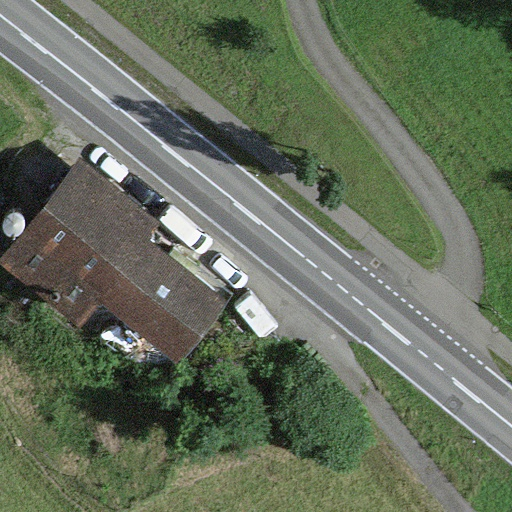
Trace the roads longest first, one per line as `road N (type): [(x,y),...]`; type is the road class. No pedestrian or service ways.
road 1 (primary): [(511,417),(0,19)]
road 2 (track): [(413,340),(450,284),(455,256),(447,217),(324,48),(303,0)]
